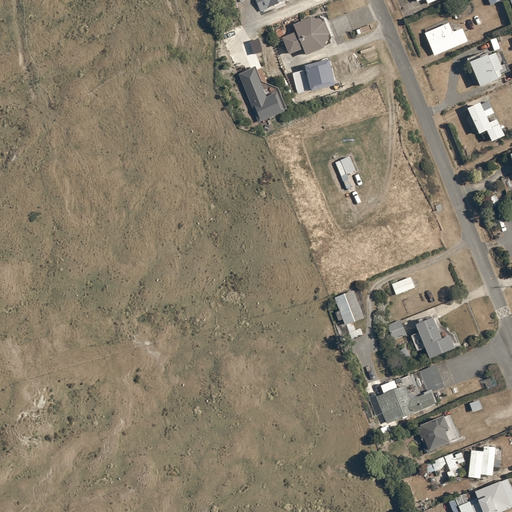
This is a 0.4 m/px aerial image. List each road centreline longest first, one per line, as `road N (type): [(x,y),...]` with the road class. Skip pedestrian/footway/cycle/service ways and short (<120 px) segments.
road 1 (tertiary): [(511,357),(366,0)]
road 2 (unknown): [(469,253),(389,283),(376,293),(366,322)]
